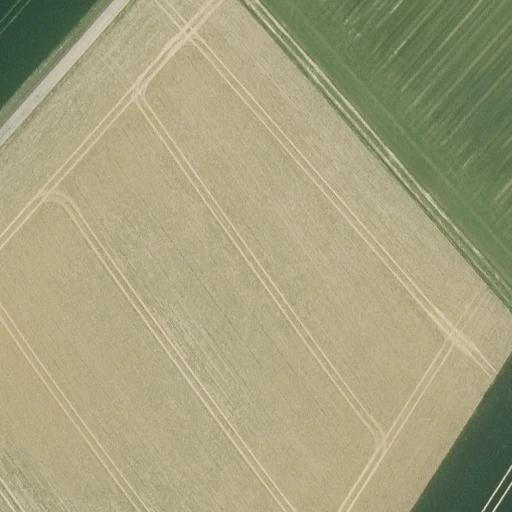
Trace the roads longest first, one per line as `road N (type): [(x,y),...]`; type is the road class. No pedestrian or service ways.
road 1 (track): [(252,0),(511,298)]
road 2 (track): [(0,136),(121,0)]
